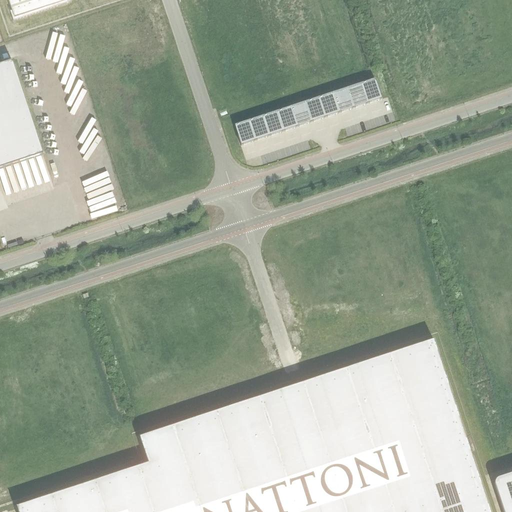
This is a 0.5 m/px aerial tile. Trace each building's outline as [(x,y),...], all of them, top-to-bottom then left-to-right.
[(8,0),(12,11),(10,12),(14,22),(68,4),(67,2),(71,1),(70,0),(8,0)] [(217,0),(227,27),(248,20),(274,99),(370,68),(347,0),(217,0)] [(0,65),(0,169),(43,155),(12,62),(0,65)] [(374,80),(370,82),(361,85),(367,105),(380,100),(382,100),(375,80),(374,80)] [(361,85),(346,89),(353,109),(367,105),(361,85)] [(353,109),(346,89),(332,94),(339,114),(353,109)] [(339,114),(332,94),(318,99),(325,119),(339,114)] [(325,119),(318,99),(304,103),(311,123),(325,119)] [(311,123),(304,103),(290,108),(297,128),(311,123)] [(297,128),(290,108),(276,112),(283,133),(297,128)] [(221,114),(222,117),(223,121),(230,118),(229,115),(228,112),(221,114)] [(276,112),(263,117),(269,137),(283,133),(276,112)] [(269,137),(263,117),(249,122),(255,142),(269,137)] [(255,142),(249,122),(234,126),(241,146),(255,142)] [(148,464),(16,508),(17,511),(489,511),(433,341),(139,438),(148,464)] [(494,485),(494,486),(502,511),(511,511),(511,474),(498,479),(497,479),(497,480),(496,480),(496,481),(495,481),(495,482),(495,483),(494,483),(494,484),(494,485)]
